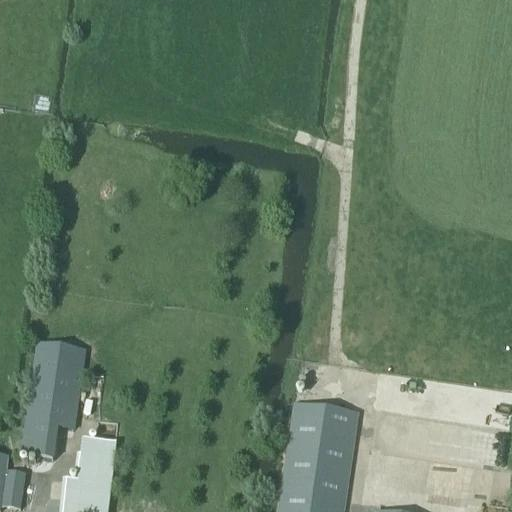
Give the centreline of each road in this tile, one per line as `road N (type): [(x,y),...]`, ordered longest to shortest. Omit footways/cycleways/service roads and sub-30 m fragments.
road 1 (track): [(361,511),(380,410),(333,385),(346,151),(265,125)]
road 2 (track): [(346,151),(360,0)]
